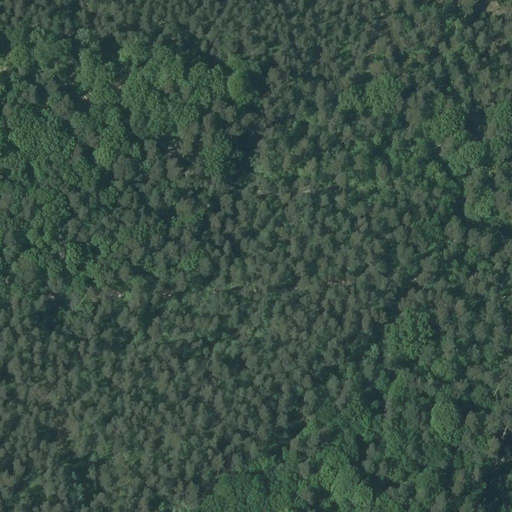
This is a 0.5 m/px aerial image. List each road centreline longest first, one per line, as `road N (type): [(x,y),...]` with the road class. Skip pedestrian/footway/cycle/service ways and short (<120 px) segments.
road 1 (track): [(0,34),(511,124)]
road 2 (track): [(0,300),(272,292),(511,270)]
